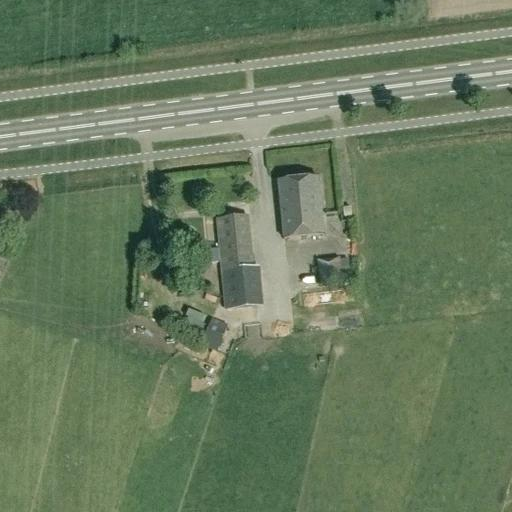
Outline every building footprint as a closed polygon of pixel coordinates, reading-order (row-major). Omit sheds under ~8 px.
[(279,181),(284,239),(324,236),(319,178),(279,181)] [(344,209),(344,217),(352,217),(351,209),(344,209)] [(253,269),(248,218),(218,220),(223,271),(253,269)] [(281,250),(284,283),(305,281),(303,248),(281,250)] [(208,258),(209,267),(219,266),(218,257),(208,258)] [(137,278),(149,277),(147,258),(135,260),(137,278)] [(253,269),(223,271),(226,312),(263,309),(260,268),(253,269)] [(228,326),(212,320),(206,335),(222,341),(228,326)]
